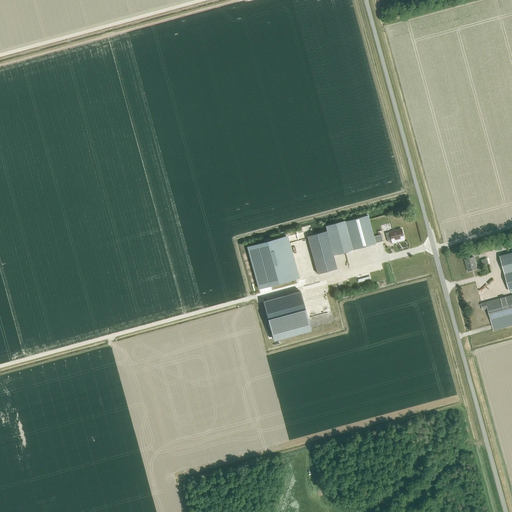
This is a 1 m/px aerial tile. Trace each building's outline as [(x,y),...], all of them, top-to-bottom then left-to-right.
[(368,216),(347,222),(354,250),(375,244),(373,237),(368,216)] [(354,250),(346,222),(326,227),(327,231),(326,231),(333,256),(354,250)] [(389,232),(385,233),(386,235),(387,236),(388,236),(388,238),(387,239),(388,242),(392,241),(392,244),(393,244),(392,241),(398,239),(398,242),(404,240),(401,229),(389,232)] [(307,236),(318,274),(337,269),(333,256),(326,231),(307,236)] [(381,235),(373,237),(375,244),(383,242),(382,241),(381,236),(381,235)] [(287,237),(248,248),(259,289),(298,279),(287,237)] [(373,253),(382,250),(380,243),(371,245),(373,253)] [(511,253),(500,257),(509,291),(511,290),(511,253)] [(468,272),(477,269),(474,257),(465,260),(468,272)] [(311,329),(300,292),(263,302),(274,339),(311,329)] [(488,309),(492,324),(493,330),(511,324),(511,295),(481,304),(483,310),(488,309)]
